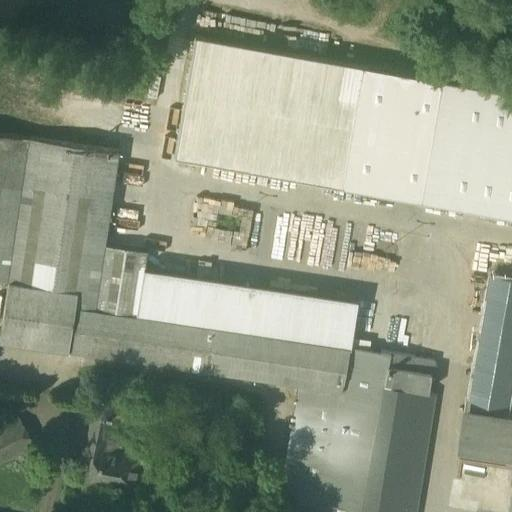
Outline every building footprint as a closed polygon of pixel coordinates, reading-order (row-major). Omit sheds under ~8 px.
[(217,31),(263,40),(267,23),(220,14),(217,31)] [(441,79),(195,35),(174,152),(420,197),(441,79)] [(511,91),(441,79),(420,197),(511,213),(511,91)] [(0,278),(11,280),(3,340),(124,357),(301,383),(291,444),(283,494),(297,496),(294,511),(422,511),(440,395),(428,393),(434,360),(401,354),(402,354),(401,354),(381,350),(381,352),(349,347),(349,346),(356,300),(144,269),(144,268),(147,251),(106,245),(120,149),(0,132),(0,278)] [(511,366),(511,278),(491,276),(467,412),(465,411),(459,446),(509,454),(511,435),(511,418),(503,417),(511,366)] [(74,444),(84,447),(76,487),(110,494),(112,484),(137,489),(140,477),(151,479),(155,460),(143,457),(144,455),(115,449),(118,438),(108,436),(117,391),(97,387),(92,416),(79,414),(74,444)] [(0,430),(0,459),(31,442),(19,420),(0,430)]
